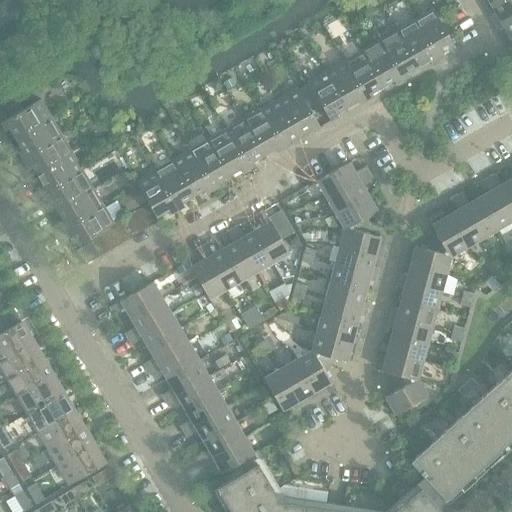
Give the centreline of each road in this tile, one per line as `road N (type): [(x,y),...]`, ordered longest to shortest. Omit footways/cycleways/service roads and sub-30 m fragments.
road 1 (residential): [(60,303),(260,190),(276,169),(375,112),(414,174),(511,122)]
road 2 (residential): [(185,511),(60,303)]
